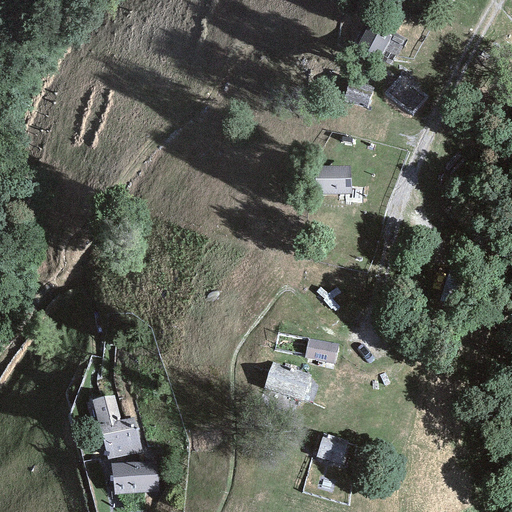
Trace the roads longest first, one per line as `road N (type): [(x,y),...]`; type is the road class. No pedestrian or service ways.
road 1 (track): [(429,132),(379,248),(364,338)]
road 2 (track): [(502,0),(429,132)]
